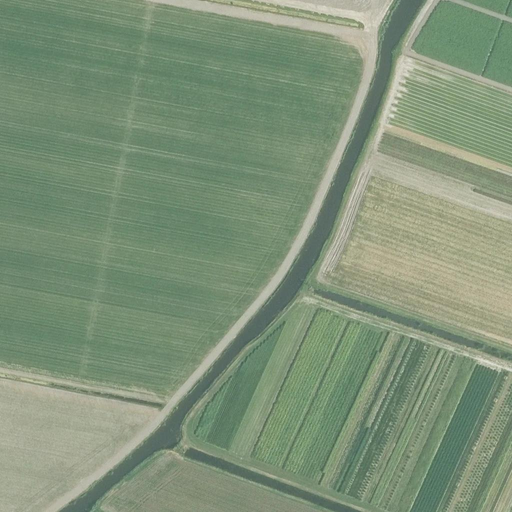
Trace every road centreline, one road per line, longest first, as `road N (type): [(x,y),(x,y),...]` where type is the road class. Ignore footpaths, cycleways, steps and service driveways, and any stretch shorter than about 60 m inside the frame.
road 1 (track): [(377,23),(367,34),(370,54),(348,124),(306,228),(276,277),(143,435),(50,511)]
road 2 (track): [(367,34),(173,0)]
road 3 (track): [(173,398),(0,366)]
